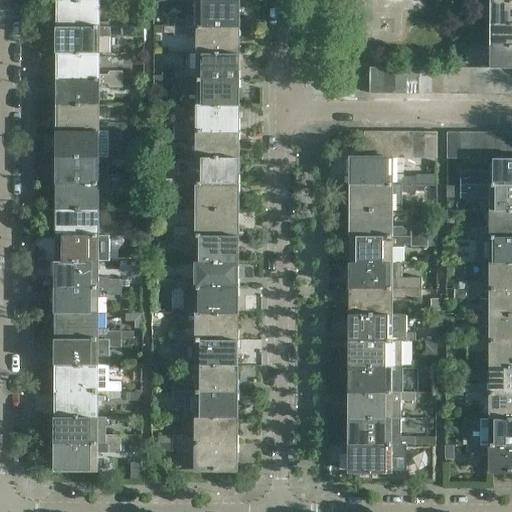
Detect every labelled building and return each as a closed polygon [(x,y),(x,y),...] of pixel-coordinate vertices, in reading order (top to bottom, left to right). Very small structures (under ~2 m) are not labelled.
[(99,23),(99,1),(95,1),(83,1),(71,1),(59,1),(59,27),(123,28),(123,19),(110,19),(108,23),(99,23)] [(239,28),(239,1),(227,1),(214,1),(202,1),(199,1),(199,24),(190,24),(188,20),(175,20),(175,28),(239,28)] [(511,23),(511,1),(495,1),(495,23),(511,23)] [(511,45),(511,23),(495,23),(491,23),(491,45),(511,45)] [(99,53),(99,32),(108,32),(110,35),(123,36),(123,28),(59,27),(59,53),(99,53)] [(239,54),(239,28),(175,28),(175,36),(188,36),(188,38),(199,38),(199,54),(239,54)] [(511,45),(491,45),(490,68),(495,68),(508,68),(511,68),(511,45)] [(98,75),(99,53),(59,53),(59,79),(122,79),(122,71),(110,71),(108,75),(98,75)] [(238,80),(239,54),(199,54),(199,70),(187,70),(187,72),(175,72),(175,80),(238,80)] [(383,94),(383,68),(370,68),(370,94),(383,94)] [(395,94),(395,68),(383,68),(383,94),(395,94)] [(408,94),(408,68),(395,68),(395,94),(408,94)] [(420,94),(420,68),(408,68),(408,94),(420,94)] [(433,94),(433,68),(420,68),(420,94),(433,94)] [(445,94),(445,68),(433,68),(433,94),(445,94)] [(458,94),(458,68),(445,68),(445,94),(458,94)] [(470,94),(470,68),(458,68),(458,94),(470,94)] [(483,94),(483,68),(470,68),(470,94),(483,94)] [(495,68),(490,68),(483,68),(483,94),(495,94),(495,68)] [(508,94),(508,68),(495,68),(495,94),(508,94)] [(98,105),(98,84),(108,84),(110,87),(122,88),(122,79),(59,79),(58,105),(98,105)] [(238,106),(238,80),(175,80),(175,88),(187,88),(187,90),(199,90),(198,106),(238,106)] [(98,127),(98,105),(58,105),(58,131),(122,132),(122,124),(109,123),(107,127),(98,127)] [(238,132),(238,106),(198,106),(198,128),(189,128),(187,124),(174,124),(174,132),(238,132)] [(98,157),(98,136),(107,136),(109,139),(122,139),(122,132),(58,131),(58,157),(98,157)] [(238,158),(238,132),(174,132),(174,140),(187,140),(189,136),(198,136),(198,158),(238,158)] [(376,158),(377,132),(364,132),(364,158),(376,158)] [(388,158),(389,132),(377,132),(376,158),(388,158)] [(400,158),(401,132),(389,132),(388,158),(392,158),(400,158)] [(412,158),(413,132),(401,132),(400,158),(412,158)] [(424,158),(425,132),(413,132),(412,158),(424,158)] [(437,159),(437,132),(425,132),(424,158),(437,159)] [(459,159),(460,132),(447,132),(447,159),(459,159)] [(471,159),(471,132),(460,132),(459,159),(471,159)] [(483,159),(483,132),(471,132),(471,159),(483,159)] [(495,158),(495,132),(483,132),(483,159),(492,159),(492,158),(495,158)] [(507,158),(507,132),(495,132),(495,158),(507,158)] [(98,179),(98,157),(58,157),(58,183),(122,183),(122,175),(109,175),(107,179),(98,179)] [(238,184),(238,158),(198,158),(198,180),(189,180),(187,176),(174,176),(174,184),(238,184)] [(392,180),(392,158),(388,158),(376,158),(364,158),(352,158),(352,184),(416,185),(416,177),(403,176),(401,180),(392,180)] [(511,184),(511,158),(507,158),(495,158),(492,158),(492,159),(492,180),(483,180),(481,177),(468,177),(468,185),(511,184)] [(98,209),(98,193),(109,193),(109,191),(122,192),(122,183),(58,183),(58,209),(98,209)] [(238,210),(238,184),(174,184),(174,192),(187,192),(189,188),(198,188),(198,210),(238,210)] [(392,210),(392,189),(401,189),(403,192),(416,193),(416,185),(352,184),(352,210),(392,210)] [(511,210),(511,184),(468,185),(468,193),(481,193),(483,189),(492,189),(492,211),(511,210)] [(98,231),(98,209),(58,209),(58,235),(122,235),(122,228),(109,227),(107,231),(98,231)] [(238,236),(238,210),(198,210),(198,232),(189,232),(187,228),(174,228),(174,236),(238,236)] [(392,227),(392,211),(352,210),(352,236),(428,237),(428,227),(411,227),(411,228),(404,228),(404,227),(392,227)] [(511,236),(511,210),(492,211),(492,227),(481,227),(481,229),(468,229),(468,237),(511,236)] [(97,261),(98,240),(107,240),(109,243),(122,243),(122,235),(58,235),(58,261),(97,261)] [(238,262),(238,236),(174,236),(174,244),(187,244),(189,240),(198,240),(198,262),(238,262)] [(352,262),(392,262),(392,248),(405,248),(405,245),(411,245),(411,247),(428,247),(428,237),(352,236),(352,262)] [(511,262),(511,236),(468,237),(468,245),(481,245),(483,241),(492,241),(492,263),(511,262)] [(97,283),(97,261),(58,261),(57,287),(121,288),(142,288),(142,279),(109,279),(107,283),(97,283)] [(237,288),(238,262),(198,262),(198,278),(186,278),(186,280),(157,280),(157,288),(174,288),(237,288)] [(392,284),(392,262),(352,262),(352,288),(416,289),(416,281),(403,281),(401,284),(392,284)] [(511,288),(511,262),(492,263),(492,284),(482,284),(480,281),(468,281),(468,289),(511,288)] [(97,313),(97,292),(107,292),(109,295),(121,295),(121,288),(57,287),(57,313),(97,313)] [(237,314),(237,288),(174,288),(174,296),(186,296),(188,292),(198,292),(197,314),(237,314)] [(391,314),(392,299),(421,299),(422,289),(416,289),(352,288),(351,314),(391,314)] [(511,314),(511,288),(468,289),(467,297),(480,297),(480,299),(491,299),(491,315),(511,314)] [(97,329),(97,313),(57,313),(57,339),(121,339),(132,340),(132,332),(108,331),(108,329),(97,329)] [(237,340),(237,314),(197,314),(197,329),(186,329),(186,332),(173,332),(173,340),(237,340)] [(391,336),(391,314),(351,314),(351,340),(401,340),(415,341),(415,333),(403,332),(401,336),(391,336)] [(511,340),(511,314),(491,315),(491,336),(482,336),(480,333),(467,333),(467,341),(511,340)] [(97,365),(97,349),(108,349),(108,347),(121,348),(121,339),(57,339),(57,365),(97,365)] [(237,366),(237,340),(173,340),(173,348),(186,348),(188,344),(197,344),(197,366),(237,366)] [(351,366),(391,366),(401,366),(401,340),(351,340),(351,366)] [(511,366),(511,340),(467,341),(467,352),(480,352),(480,351),(491,351),(491,367),(511,366)] [(436,355),(436,341),(428,341),(427,355),(436,355)] [(97,387),(97,365),(57,365),(57,391),(121,391),(121,384),(108,383),(106,387),(97,387)] [(237,392),(237,366),(197,366),(197,382),(186,382),(186,384),(173,384),(173,392),(237,392)] [(391,382),(391,366),(351,366),(351,392),(415,393),(415,383),(391,382)] [(511,392),(511,366),(491,367),(491,388),(482,388),(480,385),(467,385),(467,393),(511,392)] [(97,417),(97,401),(108,401),(108,399),(121,399),(121,391),(57,391),(57,417),(97,417)] [(237,418),(237,392),(173,392),(173,400),(186,400),(188,396),(197,396),(197,418),(237,418)] [(391,418),(391,397),(400,397),(402,400),(415,401),(415,393),(351,392),(351,418),(391,418)] [(511,418),(511,392),(467,393),(467,401),(480,401),(482,397),(491,397),(491,419),(511,418)] [(97,439),(97,417),(57,417),(57,443),(136,444),(136,436),(108,435),(106,439),(97,439)] [(237,444),(237,418),(197,418),(197,440),(188,440),(186,436),(164,436),(164,444),(237,444)] [(391,434),(391,418),(351,418),(351,444),(415,445),(426,445),(426,437),(402,436),(402,434),(391,434)] [(511,444),(511,418),(491,419),(491,440),(482,440),(480,437),(467,437),(467,445),(511,444)] [(97,470),(97,453),(108,453),(108,451),(136,452),(136,444),(57,443),(57,470),(97,470)] [(237,470),(237,444),(164,444),(164,452),(186,452),(186,454),(197,454),(197,470),(237,470)] [(391,471),(391,449),(400,449),(402,452),(415,453),(415,445),(351,444),(351,471),(391,471)] [(511,471),(511,444),(467,445),(467,453),(480,453),(480,455),(491,455),(491,472),(511,471)]
